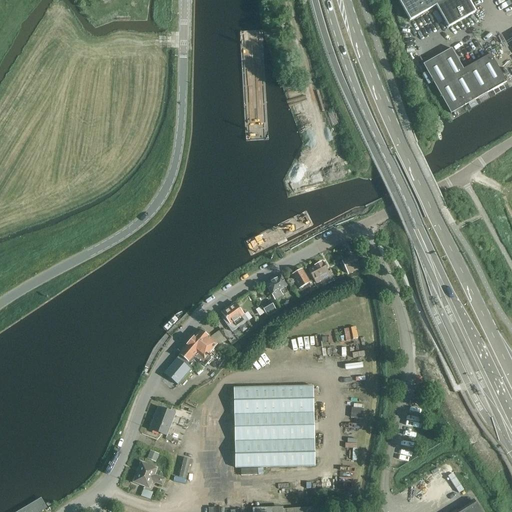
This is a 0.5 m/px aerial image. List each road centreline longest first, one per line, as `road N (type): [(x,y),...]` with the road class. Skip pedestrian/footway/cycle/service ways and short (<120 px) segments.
road 1 (unclassified): [(68,511),(109,482),(163,363),(212,306),(462,177),(511,142)]
road 2 (primary): [(328,0),(388,158),(511,414)]
road 3 (primary): [(511,376),(402,150),(346,0)]
road 4 (unclassified): [(0,304),(132,229),(161,197),(180,135),(184,0)]
road 5 (track): [(289,0),(344,176)]
